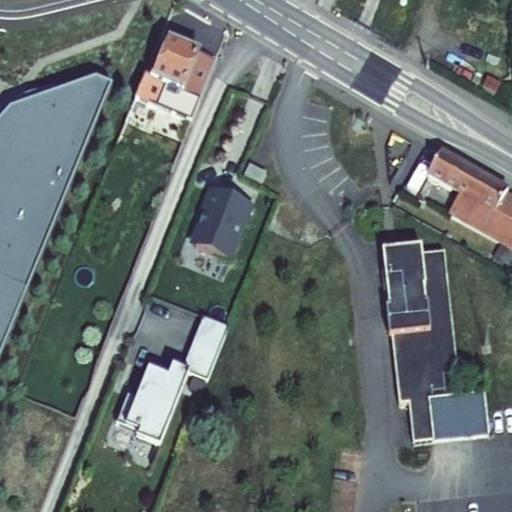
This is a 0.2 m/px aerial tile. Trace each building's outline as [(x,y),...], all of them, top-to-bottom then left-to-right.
[(160,38),(125,123),(148,132),(158,110),(167,87),(173,75),(205,88),(216,60),(160,38)] [(0,360),(113,87),(96,79),(11,112),(0,123),(0,360)] [(506,193),(445,159),(431,183),(450,195),(440,214),(511,251),(511,206),(503,201),(506,193)] [(261,190),(268,172),(250,165),(244,183),(261,190)] [(251,213),(208,195),(199,218),(201,219),(190,247),(193,254),(228,268),(251,213)] [(460,398),(444,255),(419,248),(381,251),(382,260),(376,260),(377,269),(375,269),(377,291),(380,290),(387,290),(389,307),(382,308),(383,322),(392,329),(393,329),(394,334),(385,335),(393,404),(403,403),(406,431),(426,428),(436,446),(488,438),(485,396),(460,398)] [(389,307),(387,290),(380,290),(382,308),(389,307)] [(394,334),(393,329),(392,329),(383,322),(385,335),(394,334)] [(226,334),(199,324),(172,367),(168,379),(149,371),(136,398),(127,397),(112,430),(135,439),(132,445),(155,454),(185,380),(204,388),(226,334)] [(436,446),(426,428),(406,431),(408,443),(436,446)]
